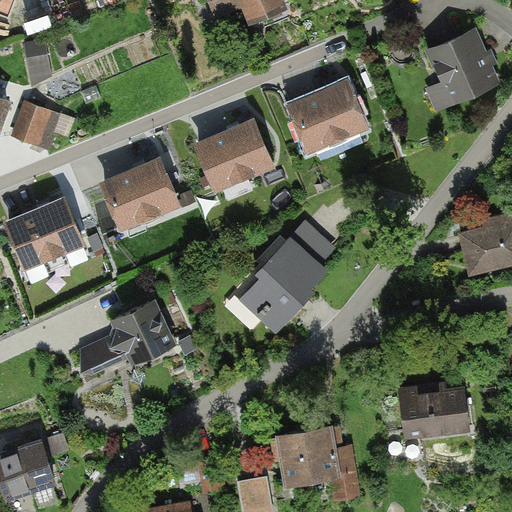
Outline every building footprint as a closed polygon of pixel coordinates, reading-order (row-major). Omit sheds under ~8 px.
[(286,6),(283,0),(210,0),(217,15),(245,3),(252,20),(286,6)] [(496,81),(474,30),(431,49),(453,100),(496,81)] [(32,78),(53,77),(50,38),(29,40),(32,78)] [(348,83),(294,105),(311,147),(365,126),(348,83)] [(0,122),(8,100),(0,97),(0,122)] [(62,114),(29,102),(16,135),(49,147),(62,114)] [(253,121),(199,143),(215,185),(270,163),(253,121)] [(160,160),(106,182),(123,224),(177,202),(160,160)] [(64,199),(10,222),(27,263),(81,242),(64,199)] [(511,213),(495,218),(497,225),(463,234),(472,271),(511,260),(511,213)] [(271,267),(249,290),(265,305),(259,311),(278,329),(315,289),(312,286),(327,270),(290,237),(266,263),(271,267)] [(93,372),(177,341),(162,300),(118,317),(122,330),(83,344),(93,372)] [(431,386),(403,389),(408,433),(467,426),(463,388),(432,392),(431,386)] [(337,424),(282,434),(290,479),(335,472),(339,496),(358,493),(349,447),(341,448),(337,424)] [(42,440),(0,453),(0,471),(12,511),(25,511),(44,506),(38,486),(55,480),(42,440)] [(216,459),(201,462),(206,490),(221,488),(216,459)] [(273,511),(267,476),(239,481),(244,511),(273,511)] [(192,511),(191,502),(146,510),(146,511),(192,511)]
